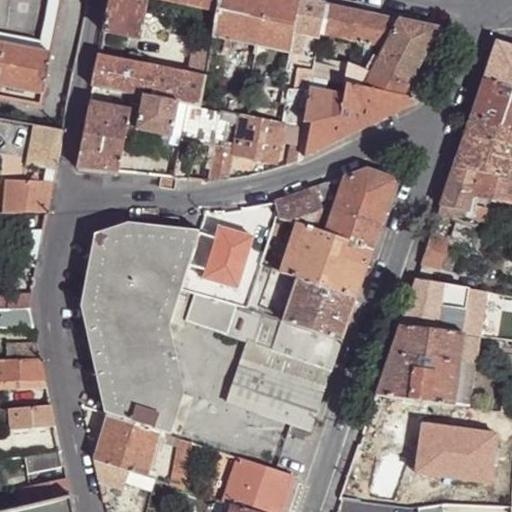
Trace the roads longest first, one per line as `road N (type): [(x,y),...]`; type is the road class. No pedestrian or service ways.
road 1 (residential): [(308,511),(437,117)]
road 2 (residential): [(437,117),(268,189),(211,197),(116,193),(62,204)]
road 3 (residential): [(62,204),(50,334),(85,511)]
road 4 (residential): [(96,0),(62,204)]
road 5 (residential): [(0,109),(39,116),(52,109),(73,0)]
